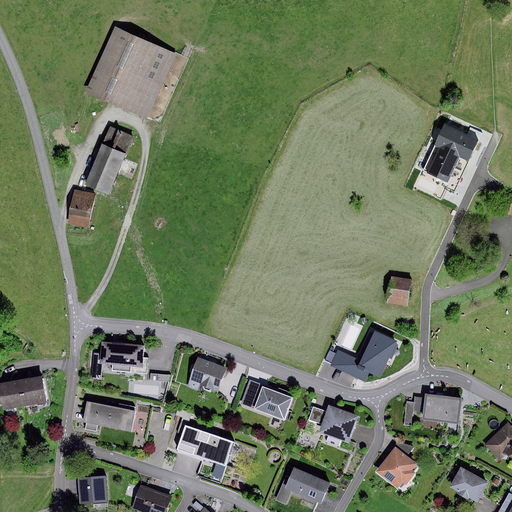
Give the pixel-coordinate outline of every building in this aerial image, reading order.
[(177,56),(112,27),(83,94),(148,122),(177,56)] [(444,124),(434,145),(440,147),(428,173),(447,182),(459,156),(469,161),(479,140),(444,124)] [(133,137),(110,127),(85,186),(108,196),(133,137)] [(95,195),(75,191),(68,224),(88,229),(95,195)] [(412,282),(392,278),(387,302),(407,306),(412,282)] [(360,361),(338,350),(330,366),(365,382),(369,373),(379,378),(397,341),(374,331),(360,361)] [(144,346),(102,342),(100,363),(113,364),(112,371),(147,374),(149,358),(143,358),(144,346)] [(225,369),(196,358),(194,366),(191,366),(190,370),(191,373),(188,381),(202,387),(204,389),(208,391),(211,390),(217,392),(225,369)] [(20,380),(24,406),(46,402),(41,376),(20,380)] [(24,406),(20,380),(0,383),(0,393),(3,410),(24,406)] [(252,409),(261,386),(249,381),(240,404),(252,409)] [(277,392),(261,386),(252,409),(284,421),(293,398),(286,396),(287,392),(278,388),(277,392)] [(462,399),(425,394),(425,398),(423,412),(422,420),(458,425),(462,399)] [(423,412),(425,398),(415,397),(414,403),(407,402),(404,423),(412,424),(413,411),(423,412)] [(118,408),(86,401),(82,422),(86,422),(85,429),(96,431),(97,425),(129,432),(133,411),(134,408),(118,405),(118,408)] [(326,413),(313,408),(308,421),(320,425),(317,433),(348,444),(358,417),(329,407),(326,413)] [(192,413),(178,409),(175,416),(182,418),(181,421),(188,423),(192,413)] [(150,415),(133,411),(129,432),(146,436),(150,415)] [(511,425),(508,424),(486,446),(500,461),(507,455),(511,456),(511,425)] [(200,432),(184,426),(176,451),(225,467),(233,442),(210,435),(208,443),(198,440),(200,432)] [(395,447),(407,456),(414,447),(399,442),(395,447)] [(407,456),(395,447),(376,472),(397,489),(402,482),(406,485),(416,473),(412,470),(417,464),(407,456)] [(329,483),(293,467),(284,488),(292,492),(317,503),(319,504),(329,483)] [(488,483),(461,467),(449,487),(458,492),(457,494),(468,500),(469,498),(477,502),(488,483)] [(104,476),(78,478),(80,503),(107,501),(104,476)] [(165,511),(171,498),(141,487),(132,509),(140,511),(165,511)] [(286,505),(292,492),(284,488),(281,487),(275,500),(286,505)] [(302,511),(313,511),(317,503),(292,492),(286,505),(302,511)] [(498,511),(509,511),(511,507),(511,494),(510,493),(498,511)]
